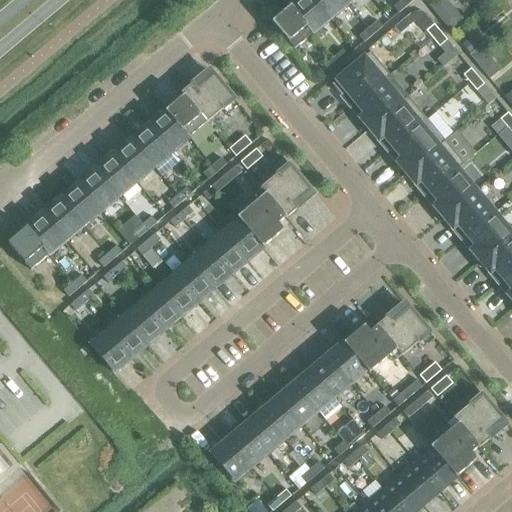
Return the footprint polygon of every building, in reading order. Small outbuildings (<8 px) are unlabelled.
[(289,8),(312,35),(329,20),(312,0),(295,0),(295,1),(295,2),(289,8)] [(312,0),(329,20),(347,5),(342,0),(312,0)] [(445,0),(427,0),(425,2),(448,31),(462,20),(445,0)] [(407,7),(402,1),(392,8),(398,14),(407,7)] [(289,8),(270,23),(293,50),(312,35),(289,8)] [(402,21),(393,28),(398,34),(407,27),(402,21)] [(376,22),(367,30),(372,36),(381,28),(376,22)] [(432,40),(439,33),(433,26),(425,32),(432,40)] [(372,36),(367,30),(358,38),(363,44),(372,36)] [(446,41),(439,33),(432,40),(438,48),(446,41)] [(474,36),(461,47),(468,56),(480,46),(481,44),(474,36)] [(480,46),(468,56),(480,70),(492,60),(480,46)] [(341,51),(332,59),(337,65),(346,58),(341,51)] [(345,93),(355,104),(382,81),(383,82),(389,76),(369,53),(331,85),(341,97),(345,93)] [(337,65),(332,59),(323,67),(328,73),(337,65)] [(180,94),(182,97),(205,124),(233,101),(237,107),(238,107),(208,70),(207,71),(211,74),(194,88),(191,84),(180,94)] [(462,76),(469,84),(477,78),(470,70),(462,76)] [(477,78),(469,84),(475,92),(483,85),(477,78)] [(359,119),(368,130),(401,103),(400,103),(383,82),(382,81),(355,104),(364,115),(359,119)] [(483,85),(475,92),(487,106),(495,99),(483,85)] [(511,90),(503,98),(511,108),(511,90)] [(165,111),(188,139),(205,124),(182,97),(165,111)] [(382,137),(392,148),(419,125),(420,126),(426,121),(406,97),(400,103),(401,103),(368,130),(378,141),(382,137)] [(147,125),(170,153),(188,139),(165,111),(158,117),(157,116),(147,125)] [(499,120),(506,128),(511,123),(511,119),(507,114),(499,120)] [(499,120),(490,128),(497,136),(506,128),(499,120)] [(130,141),(153,168),(170,153),(147,125),(136,134),(137,135),(130,141)] [(396,163),(405,174),(438,147),(437,147),(420,126),(419,125),(392,148),(401,159),(396,163)] [(244,137),(236,143),(242,151),(250,144),(244,137)] [(112,155),(135,183),(153,168),(130,141),(123,146),(122,146),(112,155)] [(419,181),(429,192),(456,169),(457,170),(463,165),(443,141),(437,147),(438,147),(405,174),(415,185),(419,181)] [(242,151),(236,143),(228,150),(234,158),(242,151)] [(255,150),(247,157),(253,164),(261,158),(255,150)] [(102,164),(95,170),(118,197),(135,183),(112,155),(101,164),(102,164)] [(253,164),(247,157),(239,163),(246,171),(253,164)] [(221,158),(212,166),(217,172),(226,165),(221,158)] [(260,189),(265,194),(284,218),(284,219),(285,219),(296,209),(293,206),(306,195),(309,192),(312,196),(313,195),(282,159),(282,160),(282,161),(282,160),(287,166),(259,189),(260,189)] [(217,172),(212,166),(203,174),(208,180),(217,172)] [(236,166),(228,173),(233,179),(241,172),(236,166)] [(433,207),(442,218),(474,192),(457,170),(456,169),(429,192),(438,203),(433,207)] [(87,175),(77,184),(100,212),(118,197),(95,170),(88,176),(87,175)] [(228,173),(219,179),(225,186),(233,179),(228,173)] [(219,179),(211,186),(217,192),(225,186),(219,179)] [(67,194),(60,199),(83,227),(100,212),(77,184),(66,193),(67,194)] [(217,192),(211,186),(202,194),(207,200),(217,192)] [(186,188),(177,195),(182,202),(191,194),(186,188)] [(456,225),(466,236),(493,214),(474,192),(442,218),(452,230),(456,225)] [(236,218),(239,221),(240,220),(263,248),(283,231),(278,224),(284,219),(284,218),(265,194),(236,218)] [(182,202),(177,195),(168,203),(173,209),(182,202)] [(53,204),(42,213),(65,241),(83,227),(60,199),(53,205),(53,204)] [(187,206),(178,214),(183,220),(193,212),(187,206)] [(32,223),(25,229),(48,256),(65,241),(42,213),(31,222),(32,223)] [(183,220),(178,214),(169,222),(174,228),(183,220)] [(470,252),(479,263),(511,236),(511,235),(493,214),(466,236),(475,247),(470,252)] [(151,217),(142,225),(147,231),(156,223),(151,217)] [(240,220),(239,221),(223,234),(246,261),(263,248),(240,220)] [(147,231),(142,225),(133,232),(138,239),(147,231)] [(25,229),(7,244),(30,271),(48,256),(25,229)] [(154,234),(145,242),(150,248),(159,240),(154,234)] [(223,234),(207,248),(230,275),(246,261),(223,234)] [(493,270),(503,281),(511,272),(511,234),(511,235),(511,236),(479,263),(489,274),(493,270)] [(150,248),(145,242),(136,249),(141,256),(150,249),(150,248)] [(116,246),(107,254),(112,260),(121,252),(116,246)] [(207,248),(190,262),(213,289),(230,275),(207,248)] [(141,256),(141,257),(152,270),(161,262),(150,249),(141,256)] [(112,260),(107,254),(98,262),(103,268),(112,260)] [(121,262),(112,270),(117,276),(126,268),(121,262)] [(190,262),(174,276),(197,303),(213,289),(190,262)] [(117,276),(112,270),(103,277),(108,283),(117,276)] [(507,296),(511,301),(511,272),(503,281),(511,292),(507,296)] [(81,276),(72,283),(77,289),(86,282),(81,276)] [(174,276),(157,290),(180,317),(197,303),(174,276)] [(77,289),(72,283),(63,291),(68,297),(77,289)] [(88,290),(79,297),(84,303),(93,296),(88,290)] [(157,290),(141,304),(163,331),(180,317),(157,290)] [(84,303),(79,297),(70,305),(75,311),(84,303)] [(375,327),(376,327),(396,351),(400,356),(400,357),(428,334),(433,339),(432,340),(433,340),(434,339),(403,303),(403,304),(406,307),(390,321),(387,317),(375,327)] [(141,304),(124,317),(147,345),(163,331),(141,304)] [(124,317),(107,331),(130,359),(147,345),(124,317)] [(343,343),(366,370),(365,371),(367,374),(396,351),(376,327),(375,327),(369,333),(363,326),(343,343)] [(130,359),(107,331),(90,346),(113,373),(130,359)] [(326,357),(349,384),(365,371),(366,370),(343,343),(326,357)] [(310,371),(333,398),(349,384),(326,357),(310,371)] [(434,364),(426,370),(432,378),(440,371),(434,364)] [(432,378),(426,370),(418,377),(425,384),(432,378)] [(293,385),(316,412),(333,398),(310,371),(293,385)] [(445,377),(437,383),(444,391),(451,385),(445,377)] [(416,381),(408,388),(413,394),(421,387),(416,381)] [(444,391),(437,383),(429,390),(436,398),(444,391)] [(277,399),(300,426),(316,412),(293,385),(277,399)] [(408,388),(400,395),(405,401),(413,394),(408,388)] [(453,419),(457,424),(477,448),(478,449),(489,439),(486,435),(499,424),(502,422),(505,426),(506,425),(475,389),(474,390),(475,390),(480,396),(452,419),(453,419)] [(426,393),(418,400),(423,406),(431,399),(426,393)] [(405,401),(400,395),(392,401),(397,408),(405,401)] [(260,413),(283,440),(300,426),(277,399),(260,413)] [(418,400),(410,406),(415,412),(423,406),(418,400)] [(415,412),(410,406),(402,413),(407,419),(415,412)] [(384,408),(375,415),(380,421),(390,414),(384,408)] [(244,426),(266,454),(283,440),(260,413),(244,426)] [(380,421),(375,415),(366,423),(371,429),(380,421)] [(394,419),(385,427),(390,433),(399,425),(394,419)] [(432,451),(432,450),(455,477),(475,460),(470,454),(477,448),(457,424),(429,448),(432,451)] [(227,440),(250,468),(266,454),(244,426),(227,440)] [(344,427),(335,435),(342,443),(351,435),(344,427)] [(390,433),(385,427),(376,435),(381,441),(390,433)] [(351,435),(342,443),(347,449),(356,442),(351,435)] [(227,440),(210,455),(232,482),(250,468),(227,440)] [(347,449),(342,443),(333,451),(338,457),(347,449)] [(361,447),(352,455),(357,461),(358,460),(363,456),(366,453),(361,447)] [(416,464),(439,491),(455,477),(432,450),(432,451),(416,464)] [(357,461),(352,455),(343,462),(348,469),(357,461)] [(363,456),(358,460),(363,466),(368,462),(363,456)] [(318,463),(309,471),(314,477),(323,469),(318,463)] [(399,478),(422,505),(439,491),(416,464),(399,478)] [(314,477),(309,471),(300,479),(305,485),(314,477)] [(328,475),(319,482),(324,489),(333,481),(328,475)] [(383,492),(399,511),(413,511),(422,505),(399,478),(383,492)] [(324,489),(319,482),(310,490),(315,496),(324,489)] [(285,491),(276,499),(281,505),(290,497),(285,491)] [(366,506),(371,511),(399,511),(383,492),(366,506)] [(272,511),(281,505),(276,499),(267,506),(271,511),(272,511)] [(263,511),(256,503),(246,510),(247,511),(263,511)] [(295,503),(286,510),(287,511),(296,511),(300,509),(295,503)]
